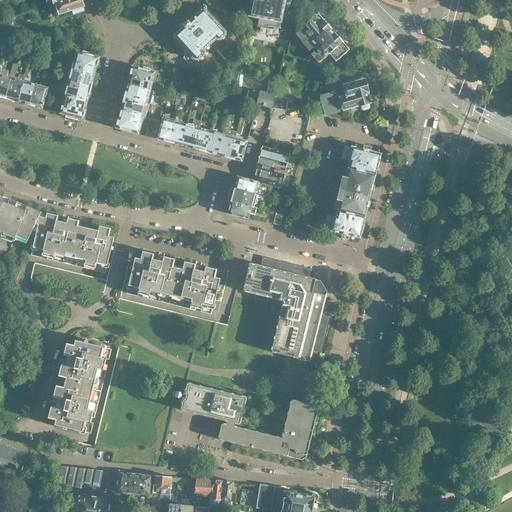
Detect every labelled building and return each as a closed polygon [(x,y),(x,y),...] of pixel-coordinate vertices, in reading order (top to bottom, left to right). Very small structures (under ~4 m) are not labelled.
[(51,0),(52,1),(54,5),(58,18),(73,13),(73,15),(81,12),(81,11),(83,10),(82,6),(83,5),(80,0),(51,0)] [(251,0),(249,16),(258,18),(256,27),(256,31),(278,35),(280,29),(285,0),(251,0)] [(172,33),(172,39),(175,39),(181,45),(180,47),(180,48),(184,53),(185,53),(186,54),(184,55),(184,58),(188,63),(191,63),(195,60),(199,60),(204,55),(204,52),(203,52),(206,49),(206,50),(208,50),(212,47),(210,45),(216,39),(217,40),(220,40),(226,36),(226,32),(218,23),(220,22),(214,16),(213,18),(207,11),(206,11),(203,7),(202,8),(202,9),(195,15),(194,14),(191,17),(192,18),(188,22),(187,21),(183,25),(182,23),(178,27),(180,29),(175,33),(172,33)] [(305,26),(295,34),(302,42),(309,51),(313,48),(315,51),(311,55),(313,57),(310,59),(313,63),(316,60),(318,63),(323,59),(323,60),(329,54),(336,62),(349,51),(350,49),(344,42),(319,13),(317,15),(314,14),(311,17),(311,19),(305,25),(305,26)] [(76,50),(71,69),(94,75),(96,69),(97,69),(100,57),(97,57),(98,56),(76,50)] [(62,66),(65,55),(58,53),(55,64),(62,66)] [(130,78),(128,84),(156,92),(164,94),(166,87),(153,83),(156,72),(135,66),(135,67),(132,66),(130,77),(130,78)] [(71,69),(68,82),(92,88),(93,82),(94,75),(71,69)] [(1,70),(0,72),(0,97),(5,99),(11,78),(6,76),(7,72),(1,70)] [(175,72),(173,76),(171,85),(171,86),(183,89),(184,89),(187,75),(175,72)] [(325,80),(329,93),(320,95),(320,97),(320,98),(325,115),(326,116),(340,112),(340,110),(341,110),(341,109),(342,109),(343,111),(360,107),(361,109),(363,111),(369,109),(370,107),(366,92),(367,91),(363,81),(361,81),(361,79),(348,83),(345,74),(325,80)] [(11,78),(5,99),(11,100),(18,102),(24,81),(25,76),(19,75),(17,79),(11,78)] [(24,81),(18,102),(25,104),(30,105),(36,84),(24,81)] [(68,82),(65,94),(88,101),(89,95),(90,95),(92,88),(68,82)] [(36,84),(30,105),(35,107),(35,106),(43,108),(44,101),(45,101),(49,88),(36,84)] [(126,91),(124,97),(148,103),(152,104),(156,92),(128,84),(126,91)] [(183,89),(171,86),(170,90),(178,92),(176,99),(180,101),(183,89)] [(247,93),(246,100),(245,102),(254,104),(254,103),(257,104),(257,105),(273,109),(287,111),(287,106),(288,97),(275,95),(260,91),(248,89),(247,93)] [(62,106),(60,113),(66,114),(83,119),(86,108),(88,101),(65,94),(61,93),(60,100),(63,101),(62,106)] [(207,97),(195,94),(192,103),(205,106),(205,105),(207,97)] [(123,104),(121,110),(144,116),(146,111),(148,111),(150,104),(148,103),(124,97),(123,103),(123,104)] [(144,116),(121,110),(119,117),(116,128),(139,134),(140,130),(146,132),(150,118),(144,116)] [(159,131),(157,138),(164,141),(169,142),(175,121),(173,121),(173,119),(165,117),(164,119),(162,118),(158,131),(159,131)] [(147,126),(145,135),(154,138),(157,130),(159,121),(149,119),(147,126)] [(188,147),(193,149),(199,128),(201,122),(196,120),(194,126),(187,124),(181,145),(188,147)] [(175,121),(169,142),(174,144),(174,143),(181,145),(187,124),(175,121)] [(199,128),(193,149),(205,152),(211,131),(199,128)] [(225,157),(229,158),(235,137),(236,135),(236,134),(236,132),(225,129),(223,134),(218,155),(225,157)] [(205,152),(211,153),(218,155),(223,134),(211,131),(205,152)] [(235,159),(242,161),(247,141),(246,141),(246,140),(235,137),(229,158),(235,160),(235,159)] [(344,145),(341,159),(347,161),(347,162),(349,163),(348,169),(376,175),(377,171),(380,160),(379,160),(380,159),(379,159),(381,154),(378,154),(378,153),(372,151),(372,149),(371,147),(364,145),(362,146),(361,148),(351,146),(351,147),(344,145)] [(262,146),(258,163),(273,167),(295,173),(299,156),(289,154),(289,153),(264,146),(264,147),(262,146)] [(254,177),(253,180),(259,182),(259,183),(270,186),(281,188),(282,184),(292,187),(295,173),(273,167),(258,163),(257,163),(256,167),(257,167),(254,177)] [(348,169),(343,168),(340,178),(341,178),(339,188),(370,196),(371,191),(372,190),(373,185),(373,184),(375,176),(376,175),(348,169)] [(238,177),(235,189),(255,194),(267,198),(270,186),(259,183),(259,182),(253,180),(238,177)] [(228,200),(231,202),(252,207),(254,208),(255,205),(256,204),(258,200),(257,198),(257,195),(255,195),(255,194),(235,189),(231,188),(228,200)] [(337,210),(365,217),(365,216),(367,208),(368,208),(369,202),(369,201),(370,196),(339,188),(334,209),(337,210)] [(0,235),(13,241),(15,240),(17,236),(28,240),(41,211),(0,194),(0,235)] [(252,207),(231,202),(228,213),(249,219),(249,217),(250,213),(252,214),(254,208),(252,207)] [(327,215),(325,222),(324,229),(342,233),(342,234),(349,236),(350,236),(360,238),(361,233),(362,233),(362,232),(365,222),(364,222),(364,221),(365,217),(337,210),(336,216),(334,215),(334,216),(327,215)] [(40,216),(37,231),(32,250),(107,268),(114,237),(109,236),(111,229),(99,226),(98,231),(78,226),(79,221),(68,218),(67,223),(57,221),(58,216),(47,213),(46,214),(42,214),(43,212),(41,212),(40,216)] [(274,221),(274,224),(281,225),(281,222),(283,214),(279,213),(278,213),(276,212),(274,221)] [(135,258),(133,267),(128,288),(213,309),(220,278),(215,277),(217,269),(205,267),(204,271),(194,269),(196,264),(184,262),(182,269),(173,267),(175,260),(175,259),(163,256),(162,261),(153,259),(154,254),(142,251),(141,259),(135,258)] [(271,352),(272,352),(307,361),(308,361),(310,360),(313,351),(322,353),(331,315),(322,312),(327,291),(321,280),(309,278),(311,269),(309,268),(263,256),(260,266),(252,263),(249,265),(243,290),(245,292),(281,300),(282,303),(271,349),(271,352)] [(60,408),(51,406),(48,418),(56,419),(55,424),(55,425),(85,432),(88,422),(91,423),(94,411),(96,412),(101,391),(96,390),(101,369),(104,370),(106,359),(104,358),(106,348),(75,340),(75,341),(74,345),(66,343),(64,355),(73,357),(72,361),(68,360),(66,366),(61,365),(59,376),(66,378),(64,387),(56,385),(54,397),(58,398),(57,403),(61,404),(60,408)] [(223,422),(223,424),(221,424),(218,438),(220,440),(301,460),(305,458),(306,455),(308,448),(310,448),(315,446),(316,439),(314,435),(311,434),(318,407),(317,405),(292,399),(290,400),(281,437),(236,426),(235,426),(235,423),(237,423),(237,424),(238,424),(240,423),(246,398),(245,396),(188,382),(186,384),(183,394),(182,394),(181,392),(175,391),(173,392),(172,395),(173,396),(180,398),(181,397),(183,397),(180,408),(181,410),(225,421),(225,420),(226,421),(225,423),(224,423),(223,422)] [(24,476),(32,456),(20,451),(19,451),(1,443),(0,442),(0,463),(8,466),(8,465),(13,467),(14,465),(16,467),(14,472),(20,474),(20,475),(19,476),(23,478),(24,476)] [(103,471),(60,466),(57,482),(65,484),(66,481),(82,484),(83,482),(92,484),(90,495),(96,497),(98,492),(103,471)] [(134,474),(117,473),(115,492),(128,493),(127,493),(132,494),(134,474)] [(140,474),(134,474),(132,494),(137,494),(149,495),(151,476),(141,475),(140,474)] [(153,475),(152,493),(151,501),(160,502),(160,494),(161,494),(163,476),(153,475)] [(163,476),(161,494),(162,494),(170,494),(171,486),(171,479),(170,479),(171,477),(163,476)] [(196,481),(194,496),(210,497),(210,496),(211,496),(213,480),(196,479),(196,481)] [(210,496),(210,497),(210,499),(221,500),(221,499),(223,481),(213,480),(211,496),(210,496)] [(223,481),(221,499),(225,500),(224,507),(230,508),(231,500),(232,492),(233,487),(233,485),(233,482),(223,481)] [(271,509),(270,511),(311,511),(313,501),(316,500),(317,499),(318,498),(318,497),(318,495),(317,494),(316,493),(315,493),(313,493),(311,494),(310,496),(285,492),(286,489),(280,488),(273,487),(271,496),(250,494),(248,510),(271,509)] [(90,495),(90,498),(80,495),(79,498),(78,498),(76,504),(78,505),(77,509),(75,509),(74,511),(107,511),(108,511),(107,510),(110,495),(100,493),(98,492),(96,497),(90,495)] [(169,503),(169,506),(168,511),(181,511),(182,504),(183,495),(177,495),(177,498),(170,497),(169,503)] [(182,504),(181,511),(193,511),(194,506),(194,496),(189,496),(189,499),(183,499),(182,504)] [(194,506),(193,511),(208,511),(209,507),(199,506),(199,502),(194,502),(194,506)]
